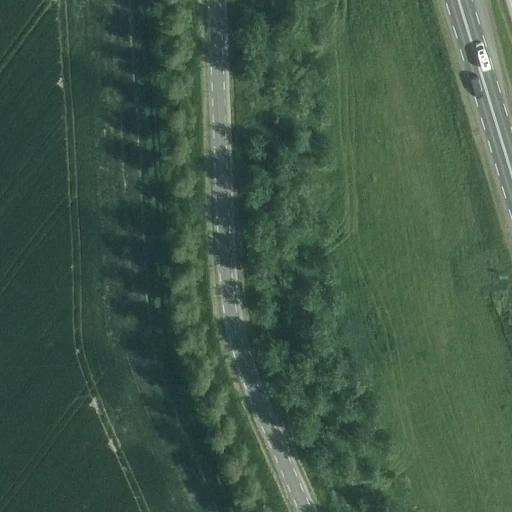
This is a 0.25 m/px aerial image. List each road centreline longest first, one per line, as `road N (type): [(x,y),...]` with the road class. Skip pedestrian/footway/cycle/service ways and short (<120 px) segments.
road 1 (unclassified): [(304,511),(251,389),(228,310),(213,0)]
road 2 (primary): [(456,0),(511,182)]
